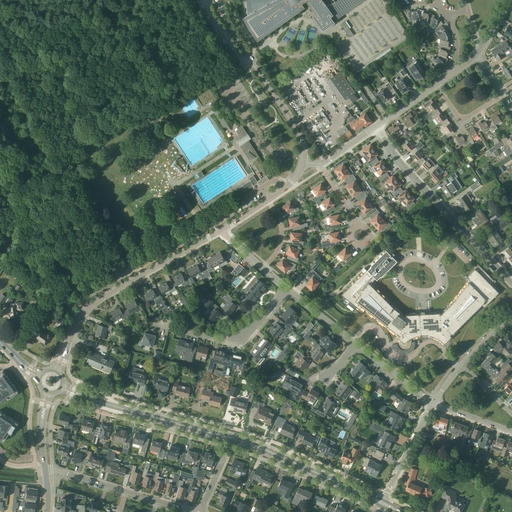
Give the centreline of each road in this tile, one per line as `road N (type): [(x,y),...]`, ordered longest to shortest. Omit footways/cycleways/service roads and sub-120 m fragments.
road 1 (secondary): [(383,504),(272,452),(61,387)]
road 2 (residential): [(511,283),(375,127)]
road 3 (tertiary): [(67,343),(90,305),(219,230)]
road 4 (tertiary): [(302,162),(296,129),(220,0)]
road 5 (residential): [(286,287),(240,337),(225,341),(154,323)]
